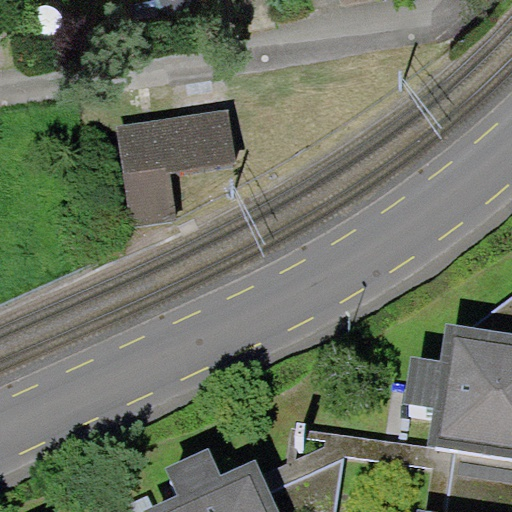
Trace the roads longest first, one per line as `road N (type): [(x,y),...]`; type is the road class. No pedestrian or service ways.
road 1 (tertiary): [(0,432),(320,275),(511,128)]
road 2 (residential): [(0,88),(406,32),(481,0)]
